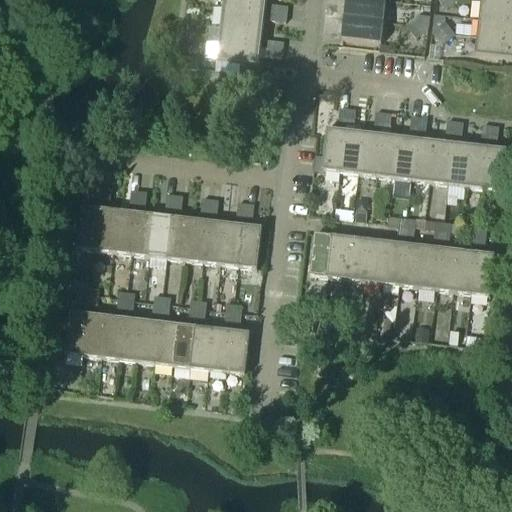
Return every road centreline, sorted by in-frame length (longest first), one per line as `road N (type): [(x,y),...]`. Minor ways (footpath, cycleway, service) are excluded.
road 1 (residential): [(266,388),(287,182)]
road 2 (residential): [(93,160),(287,182)]
road 3 (residential): [(306,79),(434,92)]
